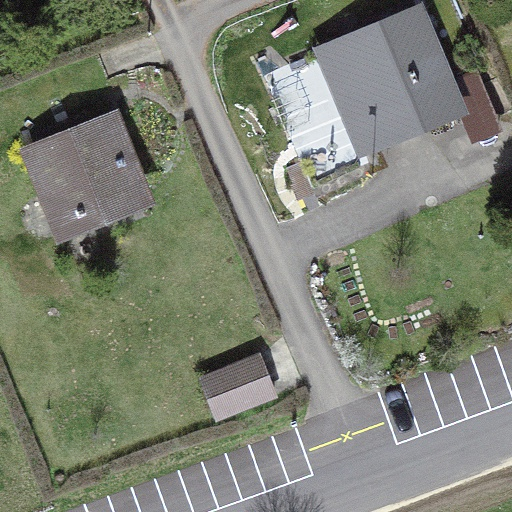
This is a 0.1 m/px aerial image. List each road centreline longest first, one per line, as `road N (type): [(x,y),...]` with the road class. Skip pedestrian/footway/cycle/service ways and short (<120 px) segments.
road 1 (residential): [(382,480),(194,65),(197,36),(236,0)]
road 2 (unclassified): [(511,432),(382,480)]
